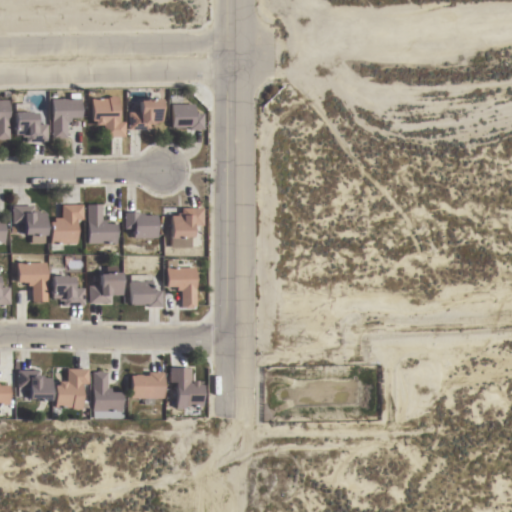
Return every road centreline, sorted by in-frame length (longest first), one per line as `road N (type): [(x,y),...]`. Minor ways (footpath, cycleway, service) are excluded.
road 1 (tertiary): [(243,0),(245,416)]
road 2 (residential): [(0,344),(245,346)]
road 3 (residential): [(244,77),(0,82)]
road 4 (residential): [(173,178),(0,181)]
